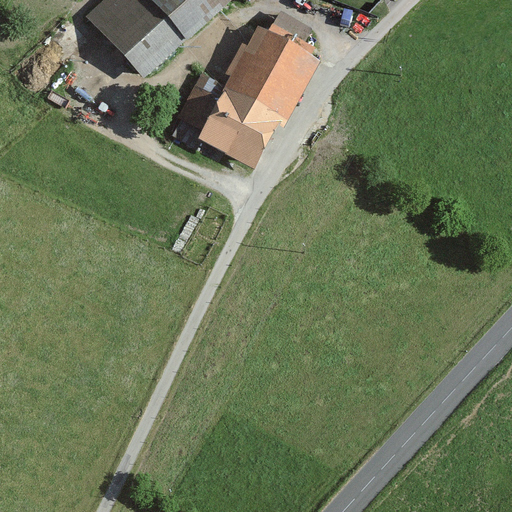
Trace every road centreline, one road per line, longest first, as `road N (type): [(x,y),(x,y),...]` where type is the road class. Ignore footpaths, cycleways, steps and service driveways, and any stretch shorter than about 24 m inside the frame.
road 1 (residential): [(101,511),(288,144),(333,80),(412,0)]
road 2 (secondary): [(343,511),(511,327)]
